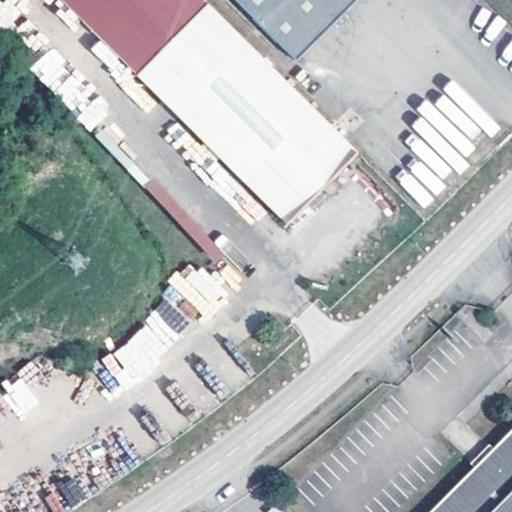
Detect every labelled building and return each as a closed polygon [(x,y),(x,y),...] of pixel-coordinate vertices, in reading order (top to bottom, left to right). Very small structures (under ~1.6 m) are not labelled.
[(63,0),(137,74),(208,3),(205,0),(63,0)] [(240,0),(297,61),(357,0),(240,0)] [(359,152),(208,3),(137,74),(287,224),(322,189),(329,196),(341,185),(333,177),(359,152)] [(511,511),(511,430),(508,435),(510,436),(490,457),(492,459),(474,478),(471,476),(435,511),(511,511)] [(466,471),(471,476),(474,478),(492,459),(490,457),(485,453),(466,471)]
